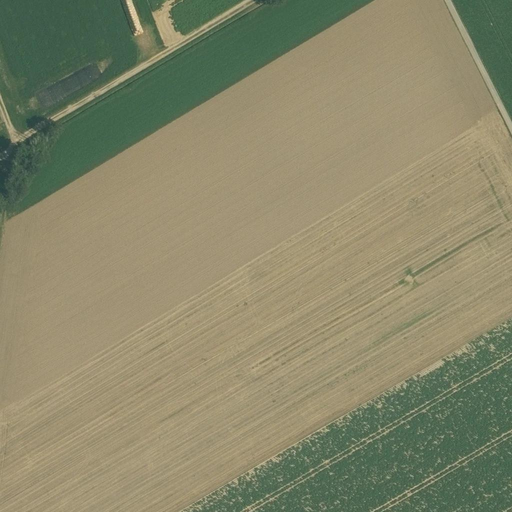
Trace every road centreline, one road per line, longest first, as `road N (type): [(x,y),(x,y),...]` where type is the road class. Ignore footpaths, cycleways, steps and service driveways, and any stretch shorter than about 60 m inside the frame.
road 1 (track): [(13,142),(250,0)]
road 2 (track): [(451,0),(511,121)]
